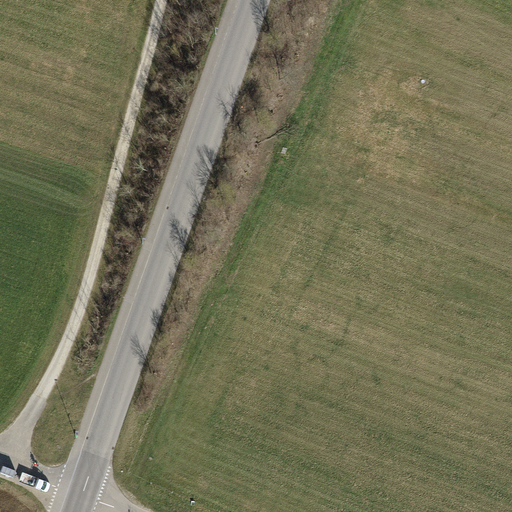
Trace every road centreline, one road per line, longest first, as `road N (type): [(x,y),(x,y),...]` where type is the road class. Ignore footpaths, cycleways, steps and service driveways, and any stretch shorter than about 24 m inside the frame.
road 1 (residential): [(258,0),(83,495)]
road 2 (track): [(0,461),(74,326),(161,0)]
